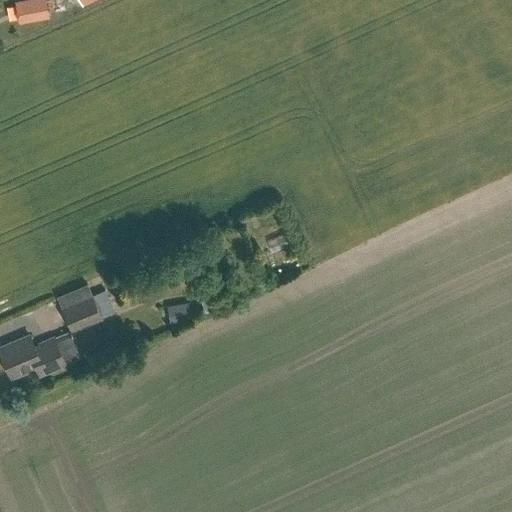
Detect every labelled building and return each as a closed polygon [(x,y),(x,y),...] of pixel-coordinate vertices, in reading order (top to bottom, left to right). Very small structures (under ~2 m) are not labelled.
[(22,0),(26,21),(49,17),(46,0),(22,0)] [(90,293),(100,317),(113,312),(103,288),(90,293)] [(90,293),(61,306),(71,330),(100,317),(90,293)] [(52,337),(64,363),(78,357),(67,330),(52,337)] [(28,334),(0,345),(0,351),(2,355),(0,355),(0,357),(4,366),(6,365),(10,376),(36,365),(39,374),(64,363),(52,337),(38,343),(38,345),(34,347),(28,334)]
